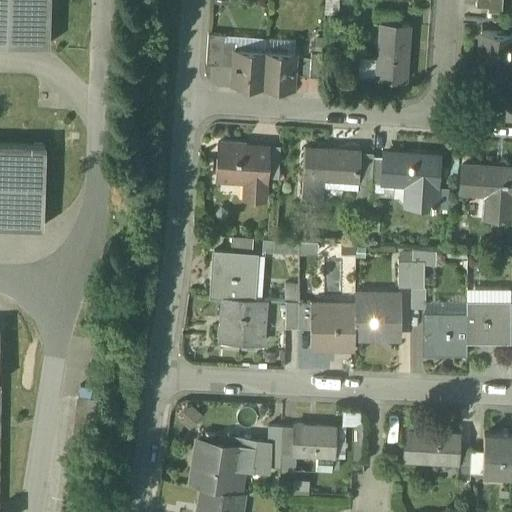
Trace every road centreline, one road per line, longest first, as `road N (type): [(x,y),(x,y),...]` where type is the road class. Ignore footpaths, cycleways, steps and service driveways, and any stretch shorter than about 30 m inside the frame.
road 1 (residential): [(158,378),(186,102)]
road 2 (residential): [(443,119),(186,102)]
road 3 (residential): [(376,388),(158,378)]
road 4 (residential): [(511,392),(376,388)]
road 5 (residential): [(138,511),(158,378)]
road 6 (residential): [(376,388),(371,511)]
